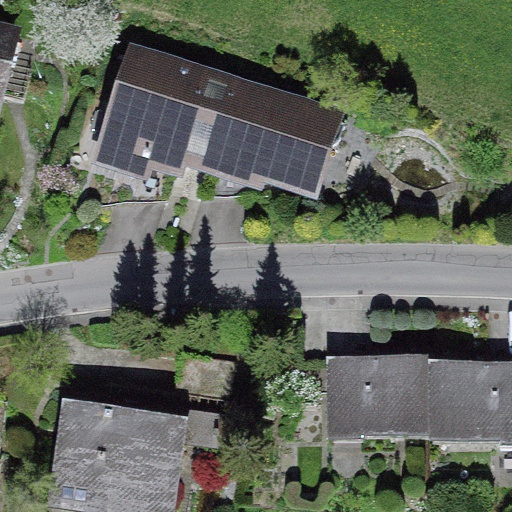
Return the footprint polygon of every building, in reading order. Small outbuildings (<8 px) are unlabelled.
[(0,34),(0,100),(16,38),(0,34)] [(217,84),(136,58),(106,152),(187,178),(217,84)] [(338,125),(230,91),(205,172),(264,190),(273,164),(321,180),(338,125)] [(238,366),(184,353),(175,389),(229,402),(238,366)] [(328,435),(430,437),(431,356),(329,355),(328,435)] [(511,357),(431,356),(430,437),(430,448),(511,448),(511,357)] [(174,511),(190,421),(60,401),(43,507),(72,511),(174,511)]
